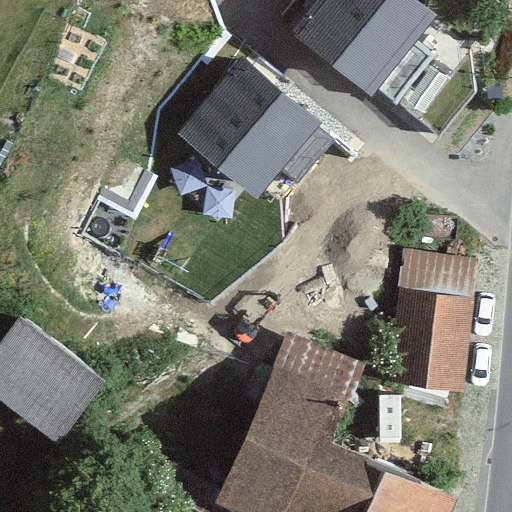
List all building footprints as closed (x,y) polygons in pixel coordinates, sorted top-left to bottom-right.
[(320,0),(311,11),(389,72),(446,0),(320,0)] [(257,203),(339,110),(271,49),(188,143),(257,203)] [(482,246),(409,239),(397,368),(470,375),(482,246)] [(116,365),(27,304),(0,343),(0,381),(71,430),(116,365)] [(364,349),(294,324),(260,421),(229,485),(274,511),(273,511),(450,511),(463,483),(348,427),(364,349)]
